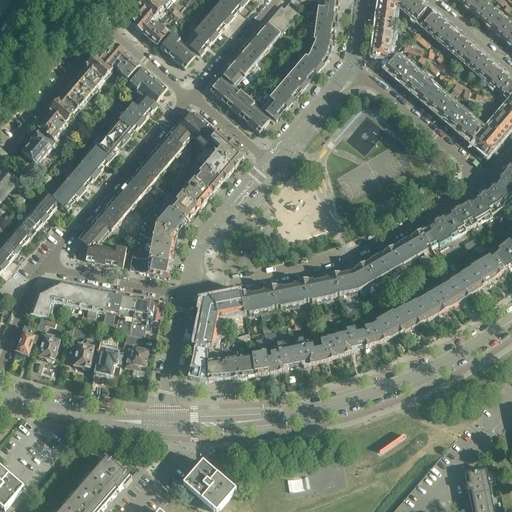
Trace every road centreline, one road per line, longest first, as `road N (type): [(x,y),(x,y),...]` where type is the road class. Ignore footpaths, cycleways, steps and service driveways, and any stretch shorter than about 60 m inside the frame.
road 1 (residential): [(186,292),(280,277),(347,255),(485,178)]
road 2 (unclassified): [(274,418),(415,377),(511,322)]
road 3 (residential): [(46,263),(192,97)]
road 4 (residential): [(485,178),(348,66)]
road 5 (residential): [(0,157),(108,29)]
road 6 (residential): [(186,292),(205,237),(268,162)]
road 7 (residential): [(186,292),(46,263)]
road 8 (residential): [(192,97),(276,0)]
road 9 (residential): [(164,417),(186,292)]
road 10 (residential): [(268,162),(348,66)]
